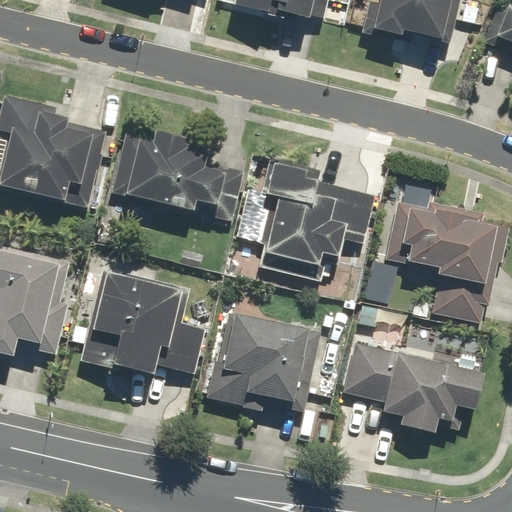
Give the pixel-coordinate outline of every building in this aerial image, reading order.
[(232,0),(231,9),(267,15),(268,9),(312,17),(315,0),(232,0)] [(449,43),(458,0),(380,0),(380,4),(368,2),(361,35),(398,42),(400,32),(449,43)] [(511,0),(500,0),(485,42),(511,52),(511,0)] [(101,149),(105,131),(65,123),(66,119),(51,116),(53,107),(3,97),(0,111),(0,184),(64,198),(67,182),(81,185),(89,146),(101,149)] [(126,133),(113,193),(192,209),(194,200),(216,204),(213,218),(233,222),(243,173),(204,165),(207,152),(177,146),(179,136),(154,130),(153,138),(126,133)] [(364,244),(375,195),(316,182),(319,169),(270,158),(261,194),(270,196),(254,265),(320,280),(325,255),(336,258),(340,239),(364,244)] [(427,208),(398,202),(385,260),(439,272),(429,316),(485,328),(507,226),(483,221),(485,213),(428,201),(427,208)] [(1,249),(6,230),(0,229),(0,353),(13,356),(18,337),(39,342),(58,262),(1,249)] [(180,289),(100,269),(78,361),(115,370),(117,363),(152,371),(153,364),(194,374),(205,329),(172,320),(180,289)] [(383,308),(359,304),(355,327),(379,331),(383,308)] [(306,328),(229,313),(220,361),(213,359),(205,397),(251,406),(253,395),(292,402),(306,328)] [(481,372),(353,342),(341,393),(383,403),(381,412),(401,417),(399,425),(433,433),(437,417),(451,421),(455,406),(472,410),(481,372)]
